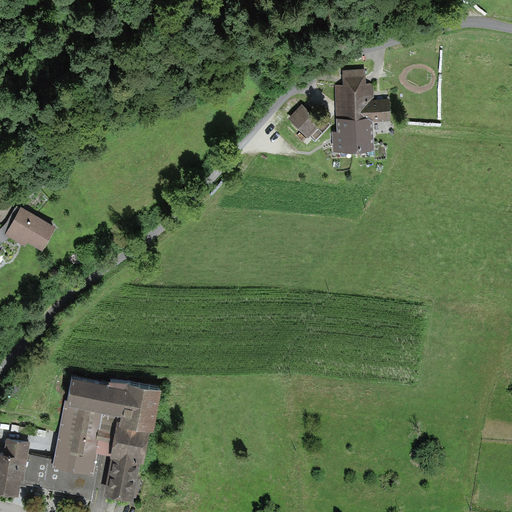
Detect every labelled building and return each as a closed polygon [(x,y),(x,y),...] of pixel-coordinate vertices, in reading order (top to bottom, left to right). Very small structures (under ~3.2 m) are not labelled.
[(363,73),(335,73),(335,146),(369,146),(369,124),(387,123),(387,100),(372,100),(372,87),(363,87),(363,73)] [(305,107),(290,122),(305,138),(321,122),(305,107)] [(49,228),(17,209),(3,233),(35,252),(49,228)] [(102,493),(127,498),(149,391),(65,374),(45,470),(93,479),(106,413),(118,416),(102,493)] [(4,449),(0,447),(0,492),(17,496),(18,487),(89,500),(93,479),(45,470),(41,467),(43,458),(29,455),(31,444),(6,439),(4,449)]
